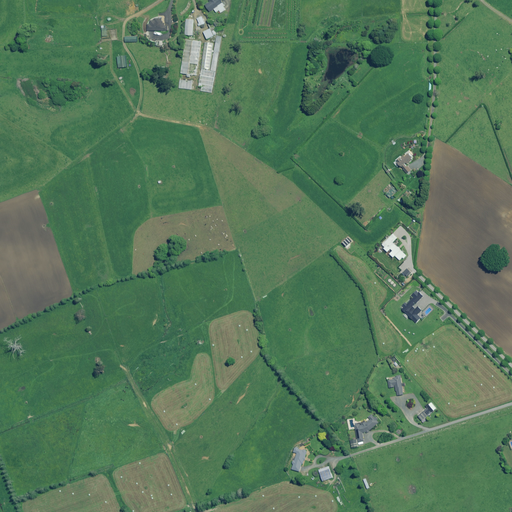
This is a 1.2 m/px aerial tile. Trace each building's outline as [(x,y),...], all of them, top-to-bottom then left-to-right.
[(225,0),(209,0),(211,2),(206,5),(211,12),(214,9),(217,13),(220,10),(222,13),(226,10),(224,7),(225,5),(223,2),(226,0),(225,0)] [(168,31),(168,23),(163,23),(163,19),(155,19),(155,21),(151,21),(151,24),(149,24),(149,31),(168,31)] [(194,20),(186,19),(186,35),(193,35),(194,20)] [(218,34),(212,22),(208,24),(211,29),(204,32),(207,39),(218,34)] [(222,37),(217,36),(211,71),(216,72),(222,37)] [(201,42),(186,40),(181,73),(188,74),(192,75),(197,75),(201,42)] [(213,43),(205,42),(202,68),(209,69),(213,43)] [(128,67),(127,56),(118,57),(119,68),(128,67)] [(212,93),(216,72),(208,71),(208,70),(202,68),(199,86),(202,87),(201,91),(212,93)] [(193,81),(180,80),(179,88),(192,90),(193,81)] [(413,171),(409,165),(413,162),(416,159),(411,152),(406,157),(405,156),(398,161),(404,169),(408,175),(413,171)] [(397,192),(393,188),(387,194),(391,198),(397,192)] [(401,250),(401,249),(399,246),(398,247),(394,243),(398,238),(394,234),(383,245),(386,248),(385,249),(389,252),(392,249),(394,251),(391,254),(394,258),(396,256),(401,260),(404,258),(405,259),(407,256),(401,250)] [(403,386),(407,386),(406,383),(403,383),(401,375),(396,376),(396,377),(394,377),(395,379),(389,381),(390,388),(396,387),(397,391),(398,396),(405,394),(403,386)] [(428,416),(429,417),(432,415),(431,414),(432,413),(437,408),(432,402),(430,405),(429,404),(426,406),(424,409),(426,411),(424,412),(419,417),(424,423),(428,420),(426,418),(428,416)] [(369,417),(371,419),(368,422),(355,424),(358,442),(366,441),(364,433),(366,432),(367,434),(370,432),(370,431),(380,423),(378,421),(379,420),(376,416),(375,416),(373,414),(369,417)] [(298,453),(296,461),(294,460),(293,464),(295,464),(293,469),(301,472),(303,464),(304,465),(309,450),(304,448),(304,450),(299,449),(300,448),(297,447),(295,452),(298,453)] [(333,478),(329,467),(320,470),(324,481),(333,478)]
